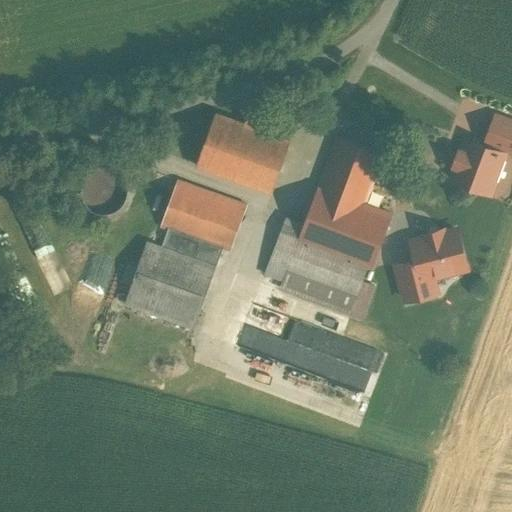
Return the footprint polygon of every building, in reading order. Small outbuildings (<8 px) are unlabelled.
[(245,123),(216,112),(197,165),(273,192),(297,124),(251,107),(245,123)] [(338,135),(306,223),(287,216),(266,272),(284,279),(289,267),(359,294),(370,265),(355,259),(374,208),(365,205),(385,153),(338,135)] [(118,168),(111,166),(102,167),(93,172),(88,179),(85,187),(85,193),(87,201),(93,208),(100,212),(111,214),(119,212),(128,204),(132,197),(133,188),(130,180),(125,173),(118,168)] [(248,205),(179,179),(162,225),(169,227),(162,247),(148,242),(127,303),(194,327),(223,247),(232,250),(248,205)] [(433,230),(374,208),(355,259),(370,265),(414,282),(433,230)]
